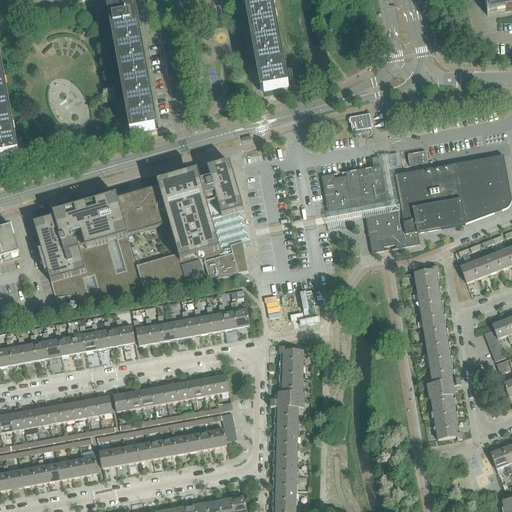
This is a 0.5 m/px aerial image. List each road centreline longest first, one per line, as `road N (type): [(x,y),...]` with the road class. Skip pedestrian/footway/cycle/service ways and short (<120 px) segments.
road 1 (residential): [(0,398),(258,349),(258,471)]
road 2 (residential): [(511,126),(299,165),(290,116)]
road 3 (residential): [(23,511),(258,471)]
road 4 (residential): [(511,294),(464,312),(483,433),(511,422)]
road 5 (secondary): [(11,196),(183,147)]
road 6 (residential): [(183,147),(153,13)]
road 7 (secondary): [(290,116),(395,87),(410,75)]
